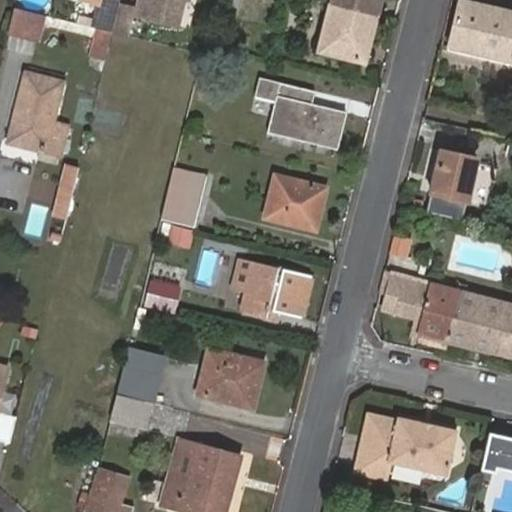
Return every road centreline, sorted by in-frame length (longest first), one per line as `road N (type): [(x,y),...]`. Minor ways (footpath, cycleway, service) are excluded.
road 1 (residential): [(337,356),(427,0)]
road 2 (residential): [(337,356),(511,395)]
road 3 (residential): [(296,511),(337,356)]
